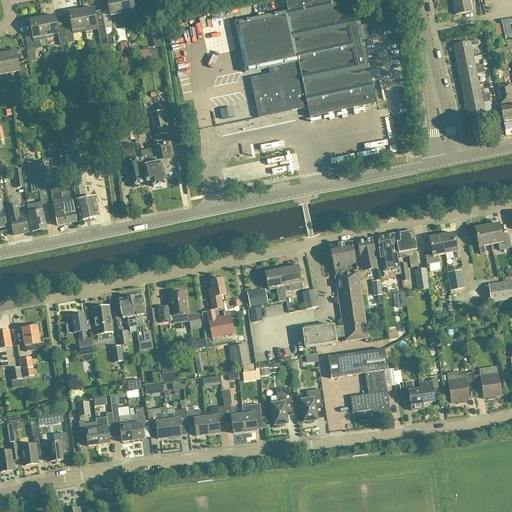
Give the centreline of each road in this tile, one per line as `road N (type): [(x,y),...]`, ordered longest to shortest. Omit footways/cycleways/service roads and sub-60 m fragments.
road 1 (residential): [(0,310),(511,204)]
road 2 (residential): [(0,495),(108,472),(511,416)]
road 3 (tertiary): [(0,254),(447,162)]
road 4 (tertiary): [(447,162),(424,30)]
